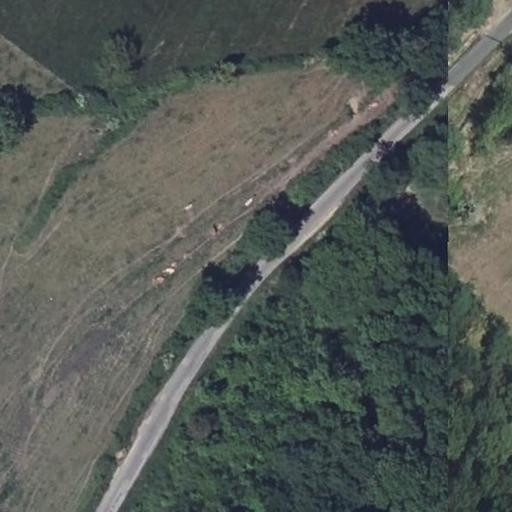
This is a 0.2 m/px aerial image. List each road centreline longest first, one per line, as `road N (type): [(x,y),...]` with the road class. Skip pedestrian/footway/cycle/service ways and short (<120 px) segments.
road 1 (tertiary): [(511,18),(213,330),(105,511)]
road 2 (unknown): [(388,139),(308,511)]
